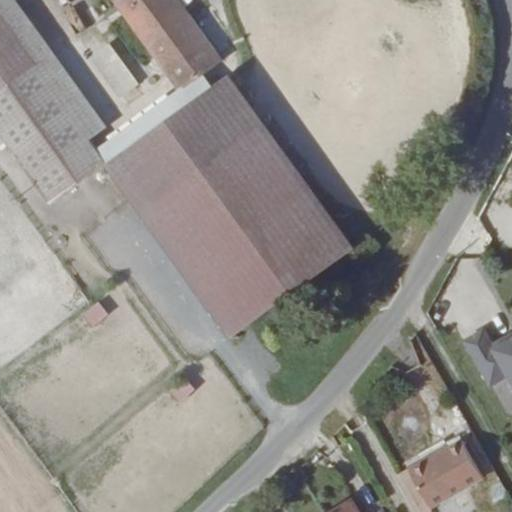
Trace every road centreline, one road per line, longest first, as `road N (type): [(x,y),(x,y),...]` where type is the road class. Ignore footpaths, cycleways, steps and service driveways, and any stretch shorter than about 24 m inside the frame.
road 1 (tertiary): [(511,65),(482,172),(354,375),(211,511)]
road 2 (unknown): [(305,422),(166,279),(129,222)]
road 3 (unknown): [(404,298),(511,489)]
